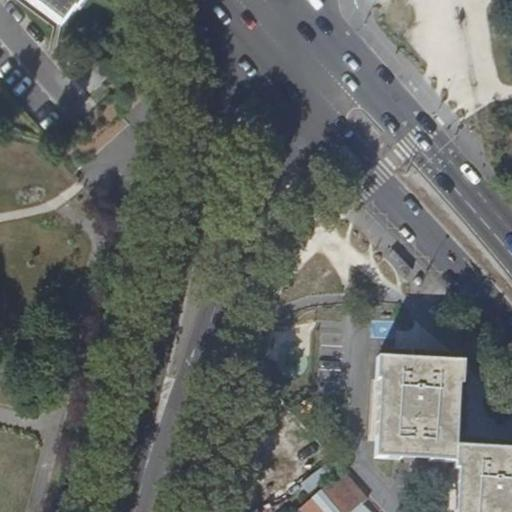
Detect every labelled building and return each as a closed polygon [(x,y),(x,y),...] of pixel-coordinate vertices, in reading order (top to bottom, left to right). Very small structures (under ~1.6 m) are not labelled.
[(27,0),(62,27),(75,9),(76,11),(83,0),(27,0)] [(107,78),(94,64),(79,78),(92,92),(107,78)] [(429,350),(413,350),(412,357),(414,357),(414,360),(378,358),(376,380),(380,380),(375,459),(402,461),(402,458),(430,459),(430,463),(456,464),(456,470),(458,470),(456,511),(511,511),(511,449),(505,449),(505,446),(508,446),(507,439),(491,438),(491,445),(492,445),(493,449),(457,446),(460,384),(463,384),(463,362),(427,361),(427,358),(429,358),(429,350)] [(324,466),(301,483),(309,494),(332,476),(324,466)] [(370,501),(346,474),(324,492),(361,509),(370,501)] [(361,509),(324,492),(319,496),(299,511),(367,511),(366,511),(361,509)]
